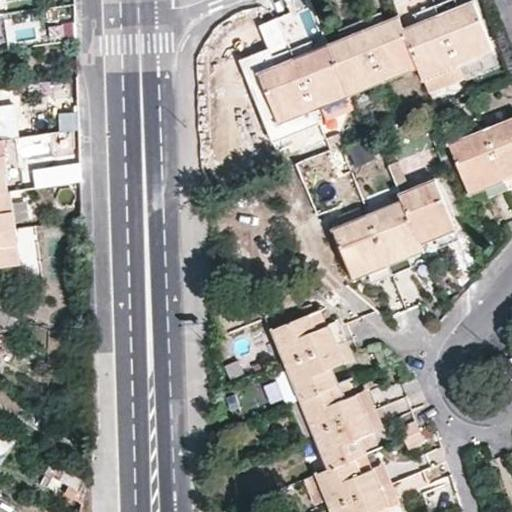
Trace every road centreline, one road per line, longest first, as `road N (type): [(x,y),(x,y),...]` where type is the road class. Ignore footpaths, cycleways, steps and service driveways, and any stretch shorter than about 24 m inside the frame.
road 1 (secondary): [(138,7),(155,504)]
road 2 (residential): [(511,283),(451,367),(454,386),(478,408),(511,397)]
